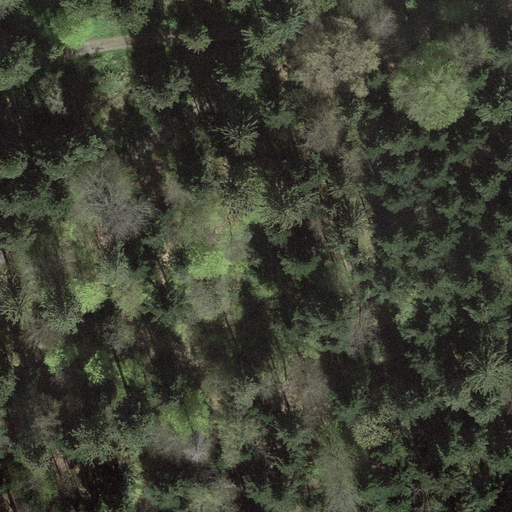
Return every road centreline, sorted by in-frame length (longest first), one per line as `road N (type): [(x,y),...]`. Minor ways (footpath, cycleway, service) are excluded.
road 1 (track): [(345,0),(288,28),(52,207),(0,256)]
road 2 (track): [(0,73),(113,44),(288,28)]
road 3 (track): [(511,16),(383,14),(288,28)]
